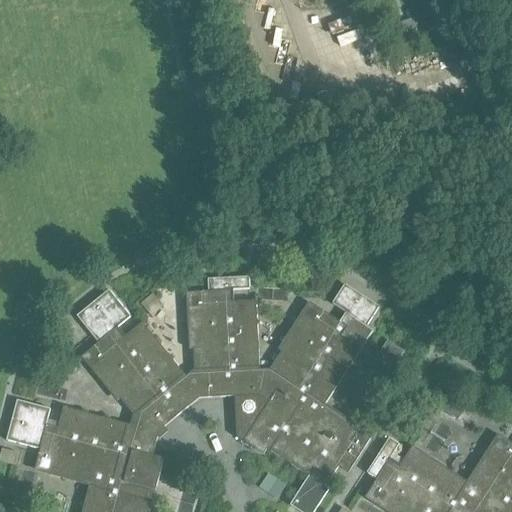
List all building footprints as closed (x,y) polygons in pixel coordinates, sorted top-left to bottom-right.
[(177,0),(180,11),(202,6),(200,0),(177,0)] [(16,402),(13,416),(6,441),(40,450),(34,472),(89,487),(82,511),(149,511),(164,459),(153,456),(157,438),(159,440),(169,433),(164,427),(199,399),(235,397),(237,439),(263,456),(267,450),(308,477),(289,506),(297,511),(314,511),(329,490),(325,488),(339,468),(349,474),(373,436),(326,405),(373,332),(365,327),(378,309),(345,286),(332,304),(346,314),(340,323),(309,303),(277,351),(281,353),(270,370),(260,370),(256,301),(232,302),(231,291),(249,290),(249,278),(207,280),(208,292),(186,293),(189,350),(193,351),(194,371),(186,377),(142,323),(124,338),(116,329),(130,318),(109,291),(76,317),(98,344),(81,358),(117,402),(120,400),(133,416),(130,425),(63,408),(57,431),(46,428),(50,410),(16,402)] [(438,409),(448,415),(456,402),(447,396),(438,409)] [(511,511),(511,443),(498,435),(467,482),(413,447),(399,467),(389,461),(399,445),(389,439),(367,473),(377,480),(365,499),(384,511),(511,511)] [(2,449),(0,456),(0,461),(14,466),(17,454),(2,449)]
